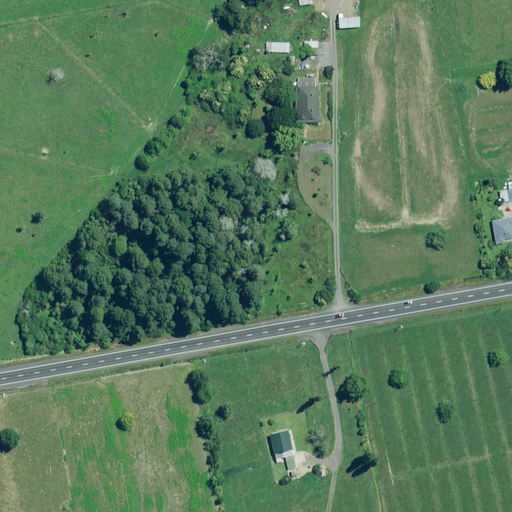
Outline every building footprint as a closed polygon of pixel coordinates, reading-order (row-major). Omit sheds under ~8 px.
[(360,27),(360,17),(338,19),(338,29),(360,27)] [(318,55),(318,42),(304,41),(304,48),(308,48),(308,55),(318,55)] [(289,53),(289,43),(266,42),(265,52),(289,53)] [(314,87),(314,78),(298,78),(298,82),(296,82),(296,123),(318,123),(318,87),(314,87)] [(511,186),(510,187),(511,191),(500,193),(502,204),(511,202),(511,186)] [(511,239),(511,218),(492,222),(496,245),(506,244),(505,241),(511,239)] [(273,455),(291,450),(285,432),(268,437),(273,455)] [(291,450),(273,455),(275,461),(292,456),(291,450)] [(295,468),(293,457),(285,459),(287,469),(295,468)]
